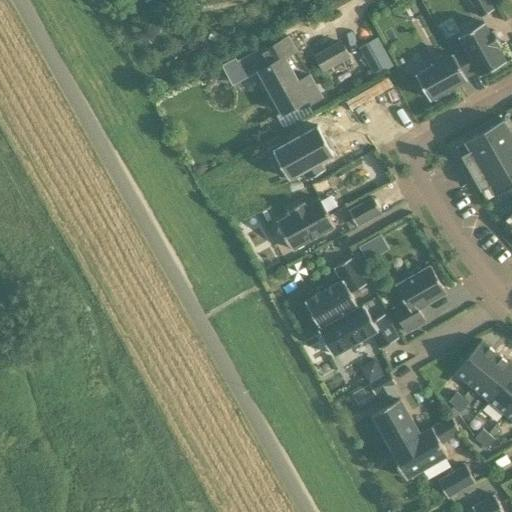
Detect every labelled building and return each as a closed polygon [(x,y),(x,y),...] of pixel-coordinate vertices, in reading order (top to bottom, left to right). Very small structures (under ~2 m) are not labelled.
[(486,0),(470,0),(480,17),(493,10),(486,0)] [(483,23),(459,36),(466,49),(478,70),(481,75),(505,62),(496,46),(501,44),(493,31),(489,33),(483,23)] [(230,78),(237,81),(257,70),(281,113),(297,104),(299,108),(320,97),(308,74),(297,80),(284,56),(295,50),(287,35),(257,52),(255,48),(222,65),(230,78)] [(358,48),(374,76),(393,66),(378,37),(358,48)] [(323,72),(350,56),(341,40),(313,55),(323,72)] [(478,70),(466,49),(454,56),(453,55),(416,75),(429,100),(432,98),(434,102),(448,94),(446,90),(467,79),(466,77),(478,70)] [(395,102),(381,78),(335,104),(349,128),(395,102)] [(496,195),(508,189),(511,194),(511,193),(511,212),(511,214),(511,215),(511,228),(511,229),(511,230),(511,136),(503,120),(465,141),(471,151),(461,156),(481,191),(491,186),(496,195)] [(319,161),(333,153),(318,125),(273,150),(277,156),(272,159),(281,175),(285,172),(289,178),(303,170),(308,179),(324,170),(319,161)] [(362,159),(368,170),(379,164),(373,153),(362,159)] [(349,211),(357,225),(381,212),(373,197),(349,211)] [(336,227),(320,199),(306,207),(304,203),(289,211),(291,215),(278,223),(293,251),(336,227)] [(358,244),(365,259),(388,248),(381,234),(358,244)] [(321,329),(359,308),(351,294),(367,285),(352,259),(335,268),(343,281),(305,302),(321,329)] [(407,298),(405,303),(393,310),(406,333),(426,321),(418,309),(446,293),(431,266),(422,271),(420,268),(409,274),(411,278),(400,285),(407,298)] [(364,305),(359,308),(321,329),(319,331),(333,356),(372,334),(380,349),(399,339),(385,315),(373,321),(364,305)] [(473,387),(499,355),(482,340),(455,372),(473,387)] [(511,365),(499,355),(473,387),(489,401),(511,373),(511,365)] [(390,373),(370,385),(375,395),(396,383),(390,373)] [(511,373),(489,401),(506,414),(511,407),(511,373)] [(456,391),(448,400),(456,407),(464,397),(456,391)] [(461,411),(468,401),(464,397),(456,407),(461,411)] [(393,450),(421,434),(400,399),(373,415),(393,450)] [(421,434),(393,450),(391,451),(407,479),(449,455),(442,444),(462,433),(452,417),(433,428),(433,427),(421,434)] [(481,428),(474,437),(482,444),(489,434),(481,428)] [(486,447),(494,438),(489,434),(482,444),(486,447)] [(439,482),(448,498),(476,482),(466,466),(439,482)] [(504,511),(495,495),(494,496),(494,497),(474,508),(474,507),(473,508),(475,511),(504,511)]
